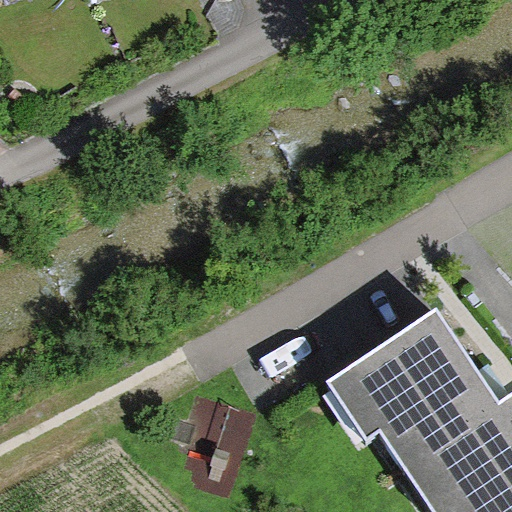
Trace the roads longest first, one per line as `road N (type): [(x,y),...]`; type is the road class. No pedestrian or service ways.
road 1 (residential): [(372,0),(0,201)]
road 2 (residential): [(511,180),(175,399)]
